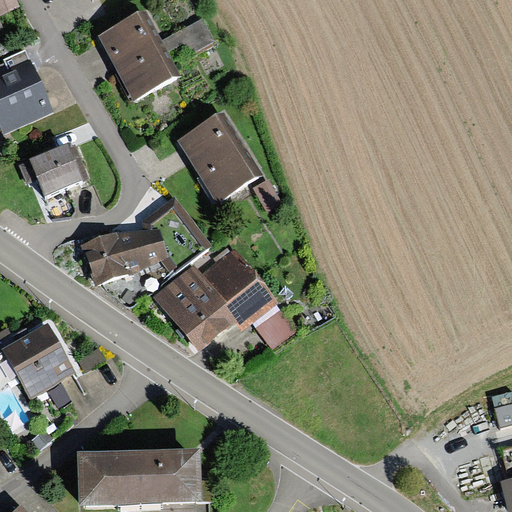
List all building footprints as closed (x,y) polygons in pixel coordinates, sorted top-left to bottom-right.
[(0,0),(0,17),(20,8),(15,0),(0,0)] [(151,11),(99,39),(134,103),(183,76),(151,11)] [(0,127),(4,135),(53,113),(30,62),(11,70),(8,63),(0,66),(0,127)] [(219,117),(177,144),(218,206),(259,179),(219,117)] [(70,149),(21,168),(28,186),(36,182),(43,200),(83,185),(70,149)] [(270,181),(254,189),(268,215),(283,207),(270,181)] [(143,223),(143,233),(153,232),(153,226),(173,210),(205,251),(211,247),(175,199),(143,223)] [(117,235),(82,248),(96,289),(169,261),(160,232),(153,232),(143,233),(118,238),(117,235)] [(195,268),(155,298),(198,354),(235,326),(241,333),(277,306),(233,250),(200,275),(195,268)] [(257,330),(273,351),(297,333),(281,312),(257,330)] [(0,352),(30,404),(78,375),(48,324),(25,337),(0,352)] [(46,430),(31,442),(39,453),(54,441),(46,430)] [(509,482),(503,483),(510,511),(511,511),(511,448),(501,451),(509,482)] [(79,461),(80,511),(123,511),(202,511),(202,503),(201,482),(200,457),(136,459),(79,461)] [(214,481),(201,482),(202,503),(215,502),(214,481)]
